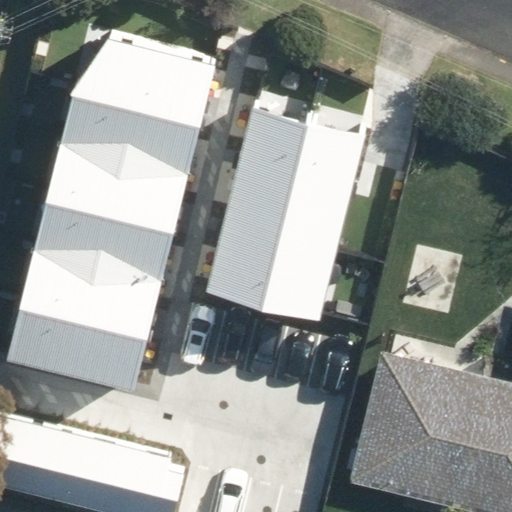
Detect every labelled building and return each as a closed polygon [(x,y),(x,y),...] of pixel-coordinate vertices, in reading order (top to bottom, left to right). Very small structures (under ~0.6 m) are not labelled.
[(395,176),(332,156),(302,250),(365,270),(395,176)] [(217,237),(19,288),(55,431),(160,404),(170,441),(230,426),(220,385),(329,357),(302,250),(286,186),(209,205),(217,237)] [(511,511),(511,369),(385,339),(352,479),(493,511),(511,511)] [(55,431),(19,420),(0,481),(0,483),(84,509),(103,446),(55,431)] [(255,511),(244,470),(178,488),(184,511),(255,511)]
